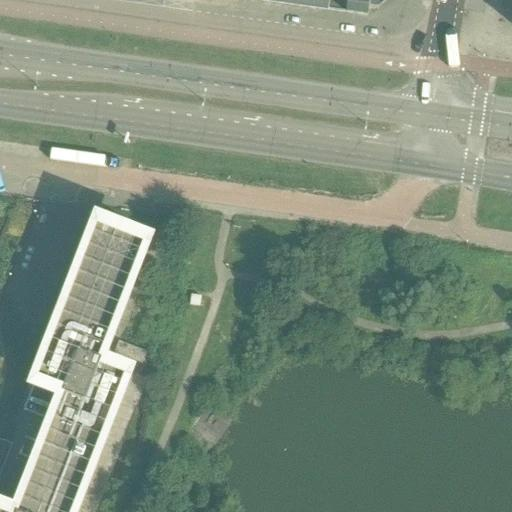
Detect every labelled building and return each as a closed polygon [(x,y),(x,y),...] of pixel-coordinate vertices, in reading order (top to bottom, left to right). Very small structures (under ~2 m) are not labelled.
[(251,0),(367,17),(369,7),(379,8),(379,0),(251,0)] [(97,222),(9,450),(90,479),(130,374),(130,373),(130,372),(108,364),(107,364),(106,365),(102,363),(149,242),(149,241),(148,240),(127,232),(126,232),(125,232),(125,233),(121,231),(121,230),(120,230),(98,221),(97,221),(97,222)] [(190,306),(199,307),(201,297),(191,296),(190,306)] [(114,354),(142,364),(146,353),(119,342),(114,354)] [(76,511),(90,479),(9,450),(6,449),(2,448),(0,447),(0,511),(76,511)]
